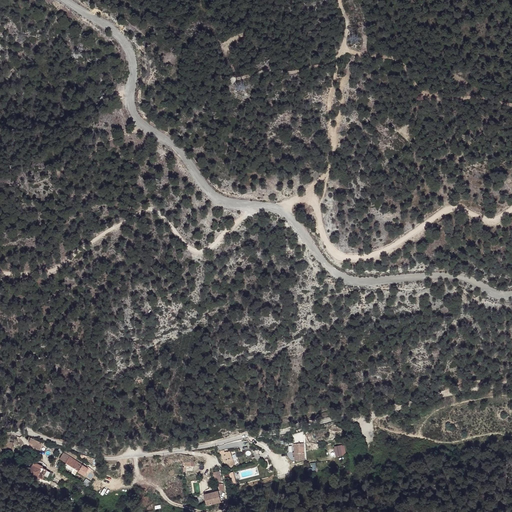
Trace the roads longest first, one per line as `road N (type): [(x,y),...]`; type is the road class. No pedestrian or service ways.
road 1 (track): [(0,272),(62,262),(144,208),(198,251),(245,216),(304,194),(317,204),(330,250),(353,259),(384,250),(448,209),(488,219),(511,209)]
road 2 (residential): [(0,429),(107,458),(150,454)]
road 3 (track): [(230,80),(265,69),(306,70),(343,51)]
